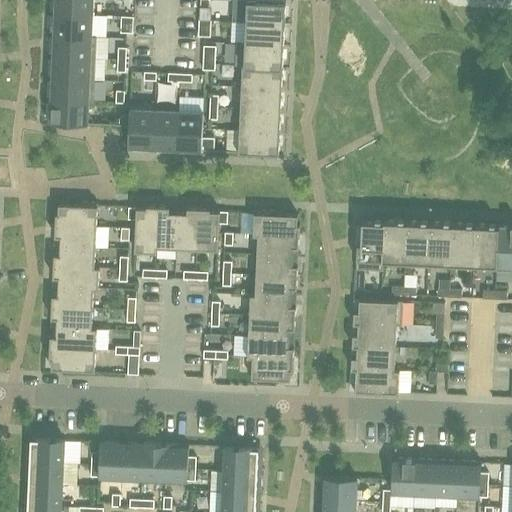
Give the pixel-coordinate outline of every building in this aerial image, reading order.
[(54,0),(54,12),(93,14),(93,0),(54,0)] [(128,15),(130,0),(102,0),(101,11),(128,15)] [(278,0),(247,0),(246,21),(285,23),(286,0),(278,0)] [(54,12),(53,34),(92,36),(92,35),(93,14),(54,12)] [(121,24),(133,24),(134,16),(121,15),(121,24)] [(199,19),(199,27),(211,28),(211,20),(199,19)] [(245,42),(245,43),(284,44),(285,23),(246,21),(245,42)] [(121,24),(121,32),(133,32),(133,24),(121,24)] [(199,27),(198,35),(211,36),(211,28),(199,27)] [(53,34),(52,56),(96,58),(97,35),(92,35),(92,36),(53,34)] [(236,42),(235,65),(242,65),(242,64),(283,66),(284,44),(245,43),(245,42),(236,42)] [(204,45),(203,57),(212,57),(212,45),(204,45)] [(119,46),(118,59),(126,59),(127,47),(119,46)] [(52,56),(51,77),(95,79),(96,58),(52,56)] [(203,57),(203,69),(211,69),(212,57),(203,57)] [(118,59),(117,71),(126,71),(126,59),(118,59)] [(242,65),(241,86),(282,88),(283,66),(242,64),(242,65)] [(144,71),(144,79),(156,80),(157,72),(144,71)] [(168,72),(168,80),(180,81),(181,73),(168,72)] [(181,73),(180,81),(192,81),(193,73),(181,73)] [(51,77),(50,99),(89,100),(89,102),(94,102),(95,79),(51,77)] [(241,86),(240,107),(281,109),(282,88),(241,86)] [(117,90),(116,102),(124,102),(125,90),(117,90)] [(210,94),(210,106),(218,106),(219,94),(210,94)] [(50,99),(49,121),(88,123),(89,102),(89,100),(50,99)] [(129,124),(128,147),(153,148),(155,109),(156,109),(156,104),(130,103),(130,107),(130,111),(129,124)] [(210,106),(209,118),(218,119),(218,106),(210,106)] [(240,107),(239,129),(280,131),(281,109),(240,107)] [(155,109),(153,148),(177,149),(179,110),(156,109),(155,109)] [(179,110),(177,149),(202,150),(202,148),(203,136),(204,111),(179,110)] [(121,111),(121,123),(129,124),(130,111),(121,111)] [(239,129),(238,151),(279,153),(280,131),(239,129)] [(203,136),(202,148),(215,149),(215,137),(203,136)] [(56,212),(55,224),(97,226),(98,202),(81,201),(81,204),(59,203),(58,212),(56,212)] [(136,219),(135,250),(157,251),(157,246),(156,246),(158,205),(147,204),(146,207),(137,206),(137,207),(136,219)] [(158,205),(156,246),(157,246),(177,247),(178,208),(170,208),(170,205),(158,205)] [(136,219),(137,207),(129,206),(128,218),(136,219)] [(178,208),(177,247),(197,248),(199,207),(187,206),(187,208),(178,208)] [(199,207),(197,248),(218,249),(220,223),(220,211),(220,210),(210,210),(211,207),(199,207)] [(254,209),(253,234),(258,234),(258,233),(299,235),(300,223),(298,223),(298,213),(276,212),(276,210),(254,209)] [(220,211),(220,223),(228,223),(228,211),(220,211)] [(357,245),(356,268),(360,269),(383,269),(384,259),(383,259),(385,219),(384,219),(384,220),(362,219),(361,245),(357,245)] [(385,219),(383,259),(384,259),(405,260),(406,260),(407,220),(385,219)] [(405,260),(404,265),(428,266),(430,221),(407,220),(406,260),(405,260)] [(430,221),(428,266),(452,267),(452,262),(451,262),(453,222),(430,221)] [(100,243),(119,243),(120,223),(101,222),(100,243)] [(453,222),(451,262),(452,262),(473,263),(474,263),(476,223),(453,222)] [(473,263),(473,268),(495,269),(496,269),(498,224),(476,223),(474,263),(473,263)] [(55,224),(55,236),(57,236),(57,244),(96,246),(97,226),(55,224)] [(495,269),(495,270),(511,270),(511,225),(499,225),(499,224),(498,224),(496,269),(495,269)] [(122,227),(121,239),(129,239),(130,227),(122,227)] [(225,232),(225,244),(233,244),(233,232),(225,232)] [(258,234),(257,253),(296,255),(296,246),(299,247),(299,235),(258,233),(258,234)] [(54,253),(54,265),(95,266),(96,246),(57,244),(57,253),(54,253)] [(257,253),(256,274),(298,276),(298,264),(296,264),(296,255),(257,253)] [(120,256),(120,268),(128,268),(128,256),(120,256)] [(232,261),(224,260),(223,272),(231,273),(232,261)] [(54,265),(53,276),(55,276),(55,285),(94,287),(94,288),(99,288),(100,266),(95,266),(54,265)] [(120,268),(119,280),(127,280),(128,268),(120,268)] [(143,268),(143,276),(155,277),(155,269),(143,268)] [(155,269),(155,277),(167,277),(167,269),(155,269)] [(196,270),(184,270),(184,278),(196,278),(196,270)] [(196,270),(196,278),(208,279),(208,271),(196,270)] [(231,273),(223,272),(223,284),(231,285),(231,273)] [(255,293),(255,294),(294,296),(295,287),(297,287),(298,276),(256,274),(255,293)] [(52,294),(52,305),(93,307),(94,288),(94,287),(55,285),(55,294),(52,294)] [(392,285),(392,293),(404,294),(404,286),(392,285)] [(404,286),(404,294),(416,294),(416,286),(404,286)] [(438,287),(437,295),(449,296),(450,288),(438,287)] [(450,288),(449,296),(461,296),(462,288),(450,288)] [(360,290),(359,298),(372,299),(372,290),(360,290)] [(483,290),(483,297),(495,298),(495,290),(483,290)] [(495,290),(495,298),(507,299),(507,291),(495,290)] [(250,293),(249,314),(296,316),(296,305),(294,305),(294,296),(255,294),(255,293),(250,293)] [(136,297),(128,297),(128,309),(136,309),(136,297)] [(354,321),(354,322),(358,322),(358,321),(397,323),(397,324),(402,325),(403,300),(372,299),(359,298),(359,310),(354,310),(354,321)] [(212,301),(212,313),(220,313),(220,301),(212,301)] [(52,305),(51,317),(54,317),(53,326),(92,328),(92,327),(93,307),(52,305)] [(136,309),(128,309),(127,321),(135,321),(136,309)] [(212,313),(211,325),(219,325),(220,313),(212,313)] [(436,325),(444,325),(445,313),(437,313),(436,325)] [(249,314),(249,335),(292,337),(293,328),(295,328),(296,316),(249,314)] [(353,344),(352,345),(357,345),(357,344),(396,346),(397,324),(397,323),(358,321),(358,322),(358,333),(353,333),(353,344)] [(436,337),(444,337),(444,325),(436,325),(436,337)] [(50,334),(50,346),(96,348),(97,327),(92,327),(92,328),(53,326),(53,335),(50,334)] [(249,335),(248,356),(252,356),(253,355),(294,357),(294,345),(292,345),(292,337),(249,335)] [(352,356),(351,368),(356,368),(356,367),(395,369),(395,368),(396,346),(357,344),(357,345),(357,356),(352,356)] [(116,345),(116,353),(128,354),(128,346),(116,345)] [(50,346),(49,358),(52,358),(51,368),(73,369),(73,371),(95,372),(96,348),(50,346)] [(128,346),(128,354),(140,354),(140,346),(128,346)] [(204,349),(204,357),(216,358),(216,350),(204,349)] [(216,350),(216,358),(228,358),(228,350),(216,350)] [(252,356),(251,379),(268,380),(269,377),(291,378),(291,369),(293,369),(294,357),(253,355),(252,356)] [(448,371),(449,363),(436,363),(436,371),(438,371),(448,371)] [(356,368),(355,390),(399,392),(400,368),(395,368),(395,369),(356,367),(356,368)] [(437,383),(438,371),(436,371),(430,370),(429,383),(437,383)] [(31,438),(30,460),(64,462),(65,439),(31,438)] [(100,463),(99,475),(122,476),(123,442),(101,441),(100,451),(100,463)] [(123,442),(122,476),(143,477),(145,443),(123,442)] [(145,443),(143,477),(165,478),(166,444),(145,443)] [(166,444),(165,478),(187,479),(188,467),(188,455),(189,445),(166,444)] [(259,448),(225,446),(224,469),(258,470),(259,448)] [(92,451),(92,463),(100,463),(100,451),(92,451)] [(188,455),(188,467),(196,468),(196,456),(188,455)] [(392,489),(391,491),(414,492),(416,458),(393,457),(392,489)] [(416,458),(414,492),(436,493),(437,459),(416,458)] [(437,459),(436,493),(457,494),(459,460),(437,459)] [(30,460),(29,482),(63,483),(64,462),(30,460)] [(459,460),(457,494),(480,495),(481,461),(459,460)] [(92,463),(91,475),(99,475),(100,463),(92,463)] [(188,467),(187,479),(195,480),(196,468),(188,467)] [(202,489),(220,489),(220,468),(203,468),(202,489)] [(258,470),(224,469),(223,491),(257,492),(258,470)] [(481,472),(480,483),(488,484),(489,472),(481,472)] [(323,475),(322,498),(356,499),(357,477),(323,475)] [(132,482),(134,496),(148,493),(145,479),(132,482)] [(29,482),(28,503),(62,505),(63,483),(29,482)] [(480,483),(480,495),(488,496),(488,484),(480,483)] [(384,489),(383,501),(391,501),(391,491),(392,489),(384,489)] [(255,511),(257,492),(223,491),(221,511),(255,511)] [(113,493),(113,505),(120,505),(121,494),(113,493)] [(164,495),(164,507),(172,508),(172,496),(164,495)] [(130,498),(130,506),(142,507),(142,499),(130,498)] [(322,498),(321,511),(355,511),(356,499),(322,498)] [(142,499),(142,507),(154,507),(154,499),(142,499)] [(383,501),(382,511),(390,511),(391,501),(383,501)] [(28,503),(27,511),(61,511),(62,505),(28,503)]
